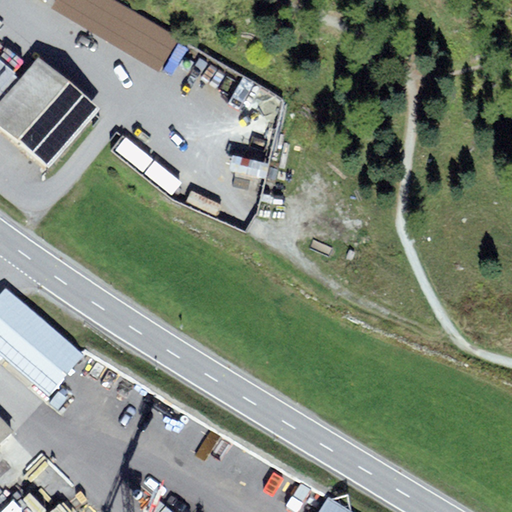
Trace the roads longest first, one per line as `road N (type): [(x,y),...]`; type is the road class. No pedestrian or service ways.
road 1 (primary): [(436,511),(0,236)]
road 2 (track): [(411,79),(402,228),(426,292),(460,345),(511,362)]
